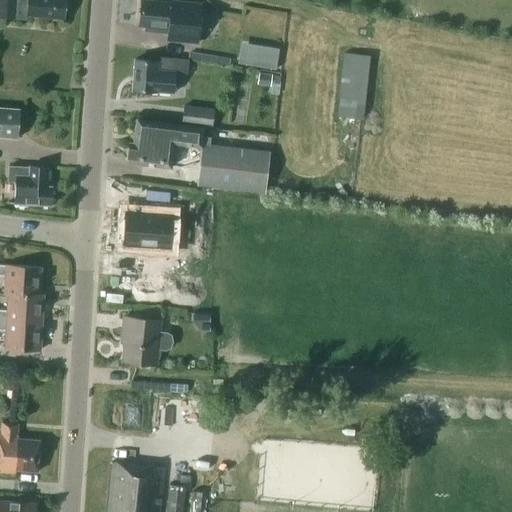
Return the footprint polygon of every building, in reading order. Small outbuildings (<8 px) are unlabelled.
[(26,15),(63,18),(64,0),(0,0),(0,16),(26,18),(26,15)] [(150,0),(141,0),(139,26),(147,26),(146,31),(168,33),(167,40),(197,43),(201,7),(172,4),(172,2),(150,0)] [(254,44),(250,65),(275,69),(279,49),(254,44)] [(336,117),(364,120),(371,55),(343,52),(336,117)] [(132,89),(172,93),(174,72),(186,73),(187,59),(158,57),(158,61),(135,59),(132,89)] [(270,86),(272,75),(259,73),(257,84),(270,86)] [(183,105),(181,123),(212,127),(214,108),(183,105)] [(19,109),(0,107),(0,135),(17,137),(19,109)] [(173,143),(201,146),(197,183),(265,191),(270,151),(207,144),(208,137),(202,136),(203,126),(137,119),(134,143),(129,142),(127,162),(170,167),(173,143)] [(16,203),(50,204),(51,187),(46,186),(47,167),(30,166),(30,167),(9,165),(8,181),(17,182),(16,203)] [(168,215),(122,212),(120,242),(166,245),(168,215)] [(0,274),(5,275),(4,292),(40,294),(41,267),(6,265),(0,264),(0,274)] [(0,309),(0,319),(42,322),(43,294),(40,294),(4,292),(4,293),(8,294),(7,310),(0,309)] [(125,332),(123,360),(156,363),(158,348),(165,348),(169,347),(171,341),(170,335),(167,333),(159,332),(160,320),(123,317),(122,332),(125,332)] [(42,322),(0,319),(0,329),(6,330),(5,348),(40,350),(42,322)] [(1,432),(0,432),(0,471),(16,473),(16,470),(37,471),(40,440),(18,438),(19,422),(2,421),(1,432)] [(111,462),(105,511),(159,511),(164,468),(111,462)] [(167,489),(165,511),(182,511),(184,491),(167,489)] [(34,511),(35,503),(0,501),(0,511),(34,511)]
